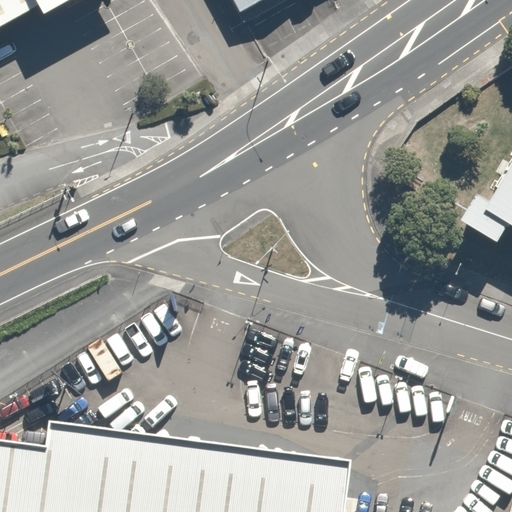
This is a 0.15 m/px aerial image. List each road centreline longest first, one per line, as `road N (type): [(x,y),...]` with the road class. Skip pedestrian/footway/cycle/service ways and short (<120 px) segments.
road 1 (unclassified): [(373,297),(336,303),(241,278),(181,251),(150,202)]
road 2 (secondary): [(269,132),(464,0)]
road 3 (unclassified): [(269,132),(320,232),(373,297)]
road 4 (secondary): [(0,274),(150,202)]
road 5 (unclassified): [(511,339),(373,297)]
road 6 (secondary): [(150,202),(269,132)]
